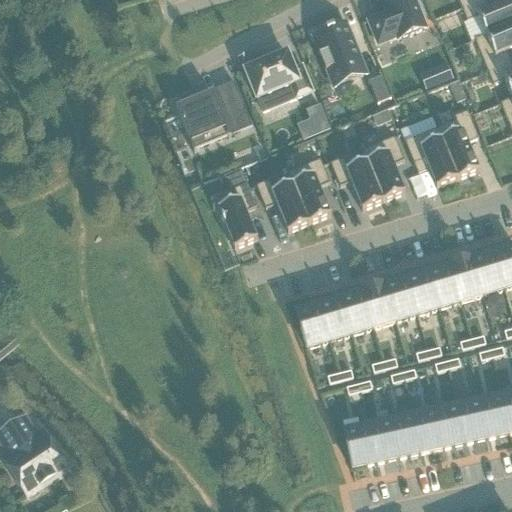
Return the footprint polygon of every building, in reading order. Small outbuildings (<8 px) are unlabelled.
[(425,31),(412,0),(393,0),(384,4),(389,18),(383,21),(381,18),(369,23),(378,46),(398,38),(399,42),(425,31)] [(455,0),(460,10),(483,1),(482,0),(455,0)] [(483,1),(460,10),(465,23),(476,18),(484,37),(511,25),(511,1),(487,12),(483,1)] [(480,62),(486,74),(509,65),(504,53),(511,50),(511,25),(484,37),(492,57),(480,62)] [(368,76),(347,26),(316,39),(336,89),(368,76)] [(287,57),(246,74),(263,115),(313,95),(302,69),(293,72),(287,57)] [(511,72),(509,65),(486,74),(491,87),(502,82),(510,102),(511,100),(511,72)] [(377,107),(390,101),(381,79),(368,84),(377,107)] [(459,83),(450,87),(454,98),(463,94),(459,83)] [(176,111),(189,143),(219,131),(224,144),(253,132),(237,92),(214,101),(212,96),(176,111)] [(305,113),(315,138),(329,132),(319,108),(305,113)] [(456,123),(437,131),(458,183),(479,174),(479,173),(478,173),(467,146),(479,142),(467,114),(455,120),(456,123)] [(437,131),(405,144),(414,168),(426,163),(437,190),(436,191),(437,192),(458,183),(437,131)] [(395,140),(362,153),(384,205),(405,197),(405,195),(404,196),(393,168),(404,164),(395,140)] [(343,161),(331,167),(340,190),(351,185),(362,213),(363,214),(384,205),(362,153),(362,154),(366,165),(348,172),(343,161)] [(320,163),(288,176),(309,228),(331,219),(330,218),(319,191),(330,186),(320,163)] [(269,184),(256,189),(266,212),(277,208),(288,235),(288,236),(309,228),(288,176),(287,176),(292,187),(273,195),(269,184)] [(239,201),(218,210),(235,250),(256,242),(245,213),(256,209),(247,185),(234,190),(239,201)] [(511,250),(493,256),(504,293),(511,291),(511,250)] [(493,256),(471,263),(483,300),(504,293),(493,256)] [(450,269),(461,306),(483,300),(471,263),(450,269)] [(428,276),(439,313),(461,306),(450,269),(428,276)] [(439,313),(428,276),(406,282),(417,319),(439,313)] [(417,319),(406,282),(384,289),(395,326),(417,319)] [(395,326),(384,289),(362,296),(373,333),(395,326)] [(373,333),(362,296),(340,302),(352,339),(373,333)] [(340,302),(319,309),(330,346),(352,339),(340,302)] [(296,315),(307,352),(330,346),(319,309),(296,315)] [(472,343),(474,351),(485,348),(482,340),(472,343)] [(472,343),(461,346),(464,354),(474,351),(472,343)] [(428,355),(430,362),(440,359),(438,351),(428,355)] [(491,354),(493,362),(503,359),(502,352),(491,354)] [(491,354),(480,357),(482,364),(493,362),(491,354)] [(428,355),(417,358),(419,365),(430,362),(428,355)] [(383,366),(386,374),(396,371),(394,363),(383,366)] [(447,365),(448,373),(459,371),(457,363),(447,365)] [(438,376),(448,373),(447,365),(436,368),(438,376)] [(375,377),(386,374),(383,366),(373,369),(375,377)] [(339,377),(341,385),(352,382),(350,374),(339,377)] [(403,377),(404,385),(415,382),(413,374),(403,377)] [(339,377),(329,380),(331,388),(341,385),(339,377)] [(403,377),(392,379),(394,387),(404,385),(403,377)] [(358,388),(360,396),(371,393),(369,386),(358,388)] [(358,388),(348,390),(349,398),(360,396),(358,388)] [(509,438),(511,437),(511,397),(501,400),(509,438)] [(487,443),(509,438),(501,400),(479,405),(487,443)] [(479,405),(457,410),(465,448),(487,443),(479,405)] [(443,453),(465,448),(457,410),(434,415),(443,453)] [(420,457),(443,453),(434,415),(412,420),(420,457)] [(390,425),(398,462),(420,457),(412,420),(390,425)] [(23,491),(28,499),(52,483),(55,484),(63,479),(63,476),(66,474),(49,447),(43,451),(24,422),(0,437),(0,441),(22,475),(15,479),(16,480),(15,483),(20,491),(23,491)] [(376,467),(398,462),(390,425),(367,430),(376,467)] [(367,430),(344,435),(353,472),(376,467),(367,430)]
